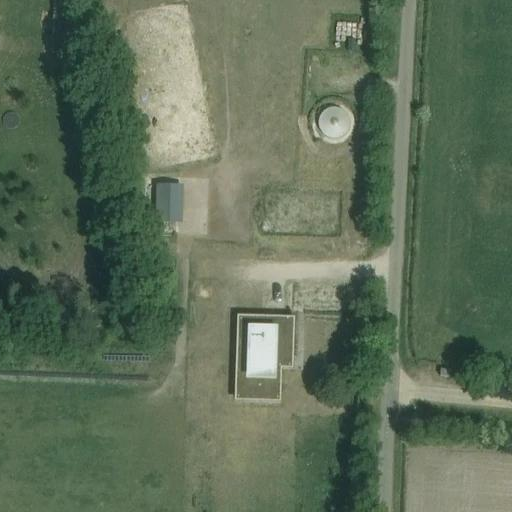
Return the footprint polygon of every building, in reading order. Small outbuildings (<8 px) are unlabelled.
[(71,66),(74,41),(21,35),(20,50),(4,49),(3,59),(71,66)] [(260,190),(258,233),(334,235),(337,193),(260,190)] [(156,212),(155,225),(174,226),(175,213),(156,212)] [(210,272),(208,316),(244,317),(246,273),(210,272)] [(237,366),(237,389),(260,390),(260,384),(278,385),(279,358),(290,359),(292,322),(257,321),(257,332),(238,332),(237,356),(249,357),(248,367),(237,366)]
